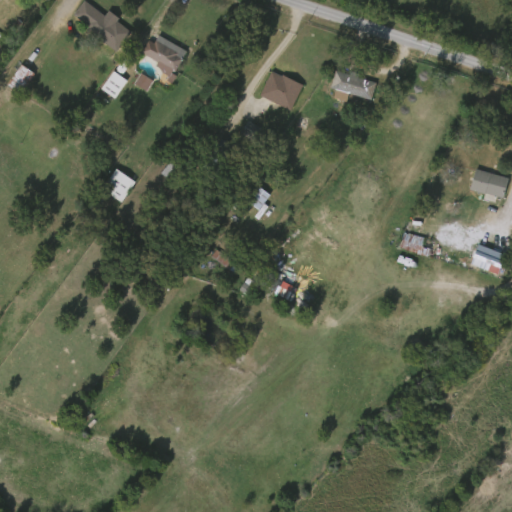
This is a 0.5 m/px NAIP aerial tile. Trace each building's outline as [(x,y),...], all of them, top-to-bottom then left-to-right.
[(86,1),(115,23),(117,20),(133,32),(118,52),(92,32),(89,36),(80,30),(84,24),(85,25),(86,24),(75,15),(86,1)] [(158,34),(187,51),(174,73),(176,74),(173,79),(162,73),(159,68),(155,66),(158,62),(139,51),(147,38),(154,42),(158,34)] [(37,74),(22,95),(9,85),(24,64),(37,74)] [(24,77),(10,68),(0,82),(0,90),(10,98),(24,77)] [(334,69),(376,82),(371,99),(348,92),(345,101),(332,97),(335,88),(329,86),(334,69)] [(125,81),(113,98),(100,88),(112,70),(125,81)] [(271,70),(281,75),(282,74),(302,84),(290,110),(259,94),(271,70)] [(116,84),(103,75),(91,93),(104,102),(116,84)] [(142,84),(129,77),(124,88),(136,95),(142,84)] [(229,137),(242,145),(250,132),(237,124),(229,137)] [(222,163),(210,182),(198,173),(210,155),(222,163)] [(135,181),(120,201),(101,188),(115,167),(135,181)] [(508,179),(502,197),(469,189),(475,168),(508,179)] [(111,206),(124,185),(105,172),(91,193),(111,206)] [(259,199),(246,189),(235,203),(247,213),(259,199)] [(419,252),(411,250),(413,241),(392,235),(387,252),(416,260),(419,252)] [(185,256),(172,273),(169,270),(161,281),(154,276),(163,265),(160,263),(173,247),(185,256)] [(459,268),(487,278),(494,258),(466,248),(459,268)]
